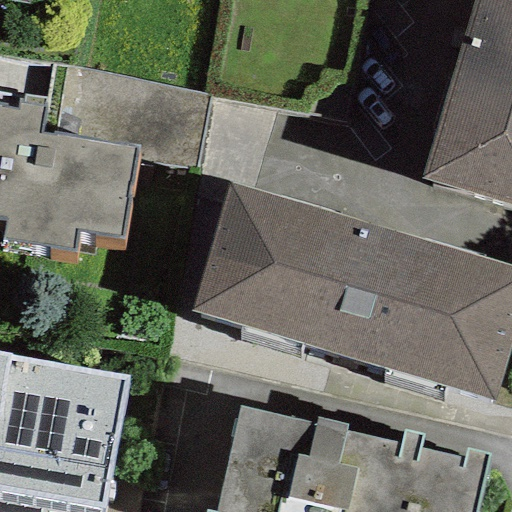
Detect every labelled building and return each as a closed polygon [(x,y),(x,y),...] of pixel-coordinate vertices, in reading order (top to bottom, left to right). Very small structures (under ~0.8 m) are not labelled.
[(511,0),(471,0),(422,161),(511,188),(511,0)] [(18,95),(0,91),(0,204),(6,206),(3,226),(74,237),(76,219),(122,225),(136,135),(40,120),(44,91),(19,87),(18,95)] [(511,319),(511,257),(229,171),(191,296),(491,387),(511,319)] [(0,511),(96,511),(99,494),(104,494),(127,366),(9,345),(10,342),(0,339),(0,511)] [(313,412),(239,395),(215,500),(205,498),(201,511),(470,511),(487,442),(464,437),(462,447),(421,437),(424,422),(404,417),(400,432),(344,419),(346,412),(315,405),(313,412)]
